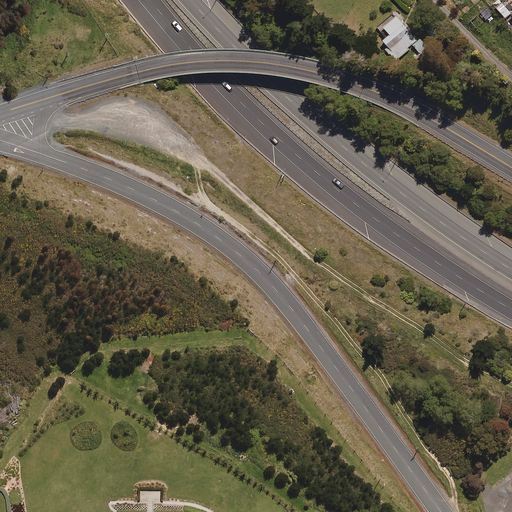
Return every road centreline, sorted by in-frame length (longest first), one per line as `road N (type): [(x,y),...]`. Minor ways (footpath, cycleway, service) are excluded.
road 1 (residential): [(44,154),(166,205),(253,267),(440,511)]
road 2 (secondary): [(49,97),(163,66),(266,62),(363,86),(511,167)]
road 3 (motorway): [(511,309),(359,206),(266,128),(154,0)]
road 4 (motorway): [(192,0),(350,152),(511,269)]
